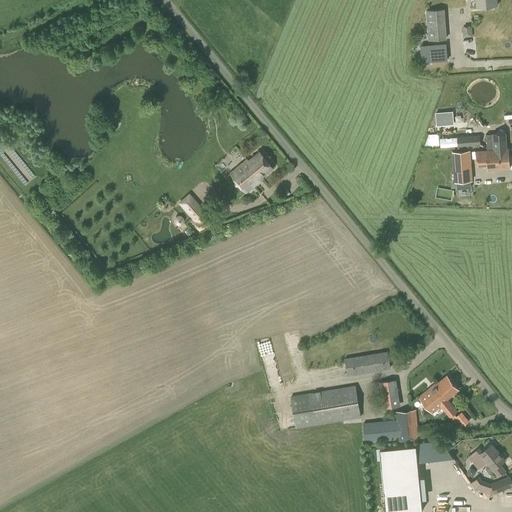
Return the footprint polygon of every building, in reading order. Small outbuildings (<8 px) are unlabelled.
[(427,25),(445,24),(444,9),(426,10),(427,25)] [(472,36),(471,27),(462,28),(463,37),(472,36)] [(422,64),(446,63),(445,47),(421,48),(422,64)] [(436,126),(449,126),(449,113),(436,113),(436,126)] [(498,155),(509,154),(508,149),(507,149),(506,133),(485,134),(487,151),(493,150),(494,157),(498,157),(498,155)] [(469,146),(480,145),(480,135),(457,136),(457,141),(447,142),(447,147),(452,146),(455,145),(455,146),(458,146),(458,148),(469,147),(469,146)] [(454,182),(472,181),(470,150),(452,151),(454,182)] [(488,161),(488,170),(510,168),(509,154),(498,155),(498,157),(494,157),(493,150),(487,151),(477,151),(478,162),(488,161)] [(272,167),(260,152),(249,161),(247,160),(231,173),(246,192),(263,178),(261,176),(272,167)] [(437,187),(436,197),(452,199),(453,189),(437,187)] [(207,213),(189,192),(177,203),(194,221),(199,231),(218,221),(217,219),(218,218),(215,213),(214,213),(212,210),(207,213)] [(347,375),(391,368),(388,351),(345,358),(347,375)] [(441,406),(460,429),(469,421),(461,411),(456,416),(454,413),(458,410),(449,399),(448,400),(447,399),(458,389),(447,376),(436,385),(435,384),(441,392),(439,394),(446,401),(441,405),(441,406)] [(386,407),(399,406),(397,379),(384,380),(386,407)] [(433,412),(441,406),(441,405),(446,401),(439,394),(441,392),(435,384),(420,397),(433,412)] [(296,428),(361,417),(355,385),(291,396),(296,428)] [(417,425),(416,410),(396,412),(397,420),(364,424),(365,441),(399,438),(399,442),(418,440),(418,438),(436,436),(435,423),(417,425)] [(505,460),(492,444),(480,454),(476,451),(469,457),(478,467),(486,461),(489,464),(486,467),(486,469),(488,471),(490,471),(493,469),(499,476),(505,470),(500,464),(505,460)] [(387,511),(424,511),(418,446),(381,450),(387,511)] [(511,486),(511,480),(510,476),(492,483),(482,480),(479,476),(471,483),(475,489),(491,495),(511,486)] [(459,510),(459,488),(446,488),(446,505),(440,505),(440,510),(459,510)]
